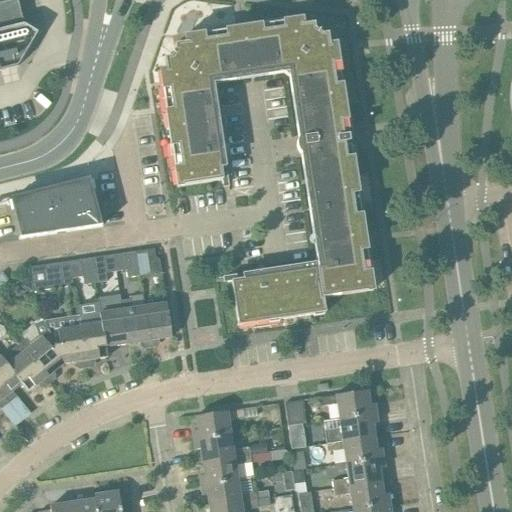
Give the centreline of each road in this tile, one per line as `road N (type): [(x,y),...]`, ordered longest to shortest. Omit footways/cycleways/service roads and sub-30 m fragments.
road 1 (residential): [(150,394),(401,351)]
road 2 (residential): [(0,483),(78,424),(150,394)]
road 3 (tertiary): [(495,511),(467,340)]
road 4 (residential): [(431,511),(401,351)]
road 5 (residential): [(138,236),(111,121),(80,110)]
road 6 (tertiary): [(467,340),(446,198)]
road 7 (residential): [(0,256),(138,236)]
road 8 (residential): [(138,236),(267,215)]
road 9 (tertiary): [(408,0),(420,92),(435,126)]
road 10 (tertiary): [(435,126),(447,93),(445,0)]
